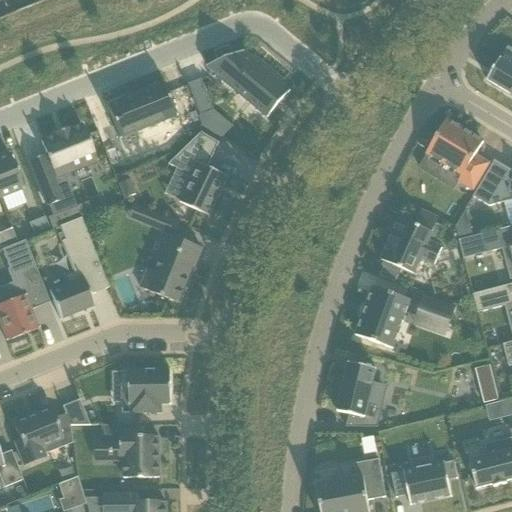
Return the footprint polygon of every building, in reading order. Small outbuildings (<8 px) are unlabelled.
[(244,52),(206,67),(207,68),(267,119),(274,110),(283,100),(290,92),(244,53),(244,52)] [(511,67),(500,60),(487,81),(511,96),(511,67)] [(201,79),(188,85),(200,117),(214,111),(201,79)] [(165,84),(105,107),(118,140),(178,116),(165,84)] [(426,154),(462,176),(458,182),(472,190),(488,165),(474,157),(483,143),(446,121),(426,154)] [(45,155),(28,162),(46,207),(48,206),(52,217),(74,208),(62,176),(95,162),(81,126),(66,132),(65,130),(54,134),(55,137),(40,143),(45,155)] [(201,133),(168,165),(192,176),(179,203),(208,217),(227,177),(207,168),(219,144),(201,133)] [(0,156),(0,199),(22,190),(7,153),(0,156)] [(494,162),(473,198),(489,207),(511,201),(511,173),(510,173),(511,172),(494,162)] [(129,181),(118,185),(124,200),(135,195),(129,181)] [(134,206),(131,215),(137,218),(141,209),(134,206)] [(435,224),(418,217),(414,226),(399,220),(381,262),(383,263),(382,266),(400,274),(402,271),(422,279),(429,263),(434,266),(442,249),(436,247),(444,229),(435,224)] [(108,289),(80,219),(58,227),(64,241),(60,243),(72,273),(63,276),(66,285),(48,292),(59,321),(93,307),(89,296),(108,289)] [(511,226),(481,235),(486,254),(502,250),(510,281),(511,280),(511,226)] [(193,268),(201,249),(170,236),(155,272),(148,269),(140,289),(177,304),(192,268),(193,268)] [(23,241),(1,251),(8,269),(6,270),(18,298),(0,305),(0,328),(6,342),(37,330),(30,311),(48,304),(23,241)] [(511,284),(472,295),(477,314),(511,304),(511,284)] [(373,288),(355,336),(393,350),(410,302),(373,288)] [(449,323),(454,309),(424,298),(419,312),(449,323)] [(511,342),(502,345),(508,368),(511,366),(511,342)] [(348,364),(336,413),(348,415),(345,428),(362,428),(368,404),(380,407),(384,389),(372,386),(376,370),(348,364)] [(128,371),(128,395),(122,396),(122,414),(130,414),(161,414),(161,406),(170,405),(170,370),(128,371)] [(88,427),(78,401),(61,407),(64,415),(69,427),(88,427)] [(70,436),(69,427),(64,415),(53,419),(49,410),(12,425),(19,441),(13,444),(23,467),(44,458),(43,456),(64,447),(61,440),(70,436)] [(123,479),(159,479),(159,438),(143,438),(143,430),(139,430),(139,426),(100,427),(100,443),(111,443),(111,462),(123,462),(123,479)] [(511,480),(511,430),(511,431),(511,435),(511,439),(485,446),(488,457),(469,462),(476,490),(493,485),(493,488),(506,485),(506,482),(511,480)] [(0,481),(3,489),(22,481),(10,452),(0,455),(0,481)] [(457,479),(453,462),(434,466),(432,456),(409,461),(411,470),(391,475),(396,499),(408,496),(410,506),(411,506),(411,505),(450,497),(451,497),(448,481),(457,479)] [(369,511),(367,501),(386,498),(379,460),(353,465),(355,479),(316,486),(320,511),(369,511)] [(76,478),(57,485),(62,501),(72,497),(73,500),(82,497),(76,478)] [(102,511),(165,511),(165,503),(137,503),(137,495),(102,496),(102,499),(102,511)] [(102,511),(102,499),(83,499),(86,511),(102,511)]
